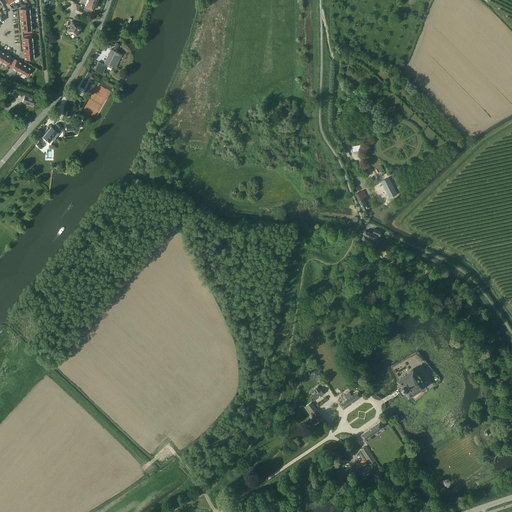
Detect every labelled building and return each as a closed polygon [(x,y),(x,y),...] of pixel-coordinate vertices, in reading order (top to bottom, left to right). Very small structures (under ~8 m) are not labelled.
[(95,8),(96,7),(95,6),(95,5),(96,0),(87,0),(85,6),(93,9),(94,8),(95,8)] [(89,14),(83,11),(81,11),(82,9),(81,8),(81,7),(76,5),(74,8),(76,9),(75,11),(76,11),(75,13),(81,15),(87,17),(89,14)] [(80,29),(82,26),(77,24),(78,22),(75,20),(72,21),(67,31),(72,32),(72,31),(75,32),(74,33),(77,34),(79,29),(80,29)] [(98,62),(94,70),(102,74),(107,64),(115,68),(122,55),(111,49),(109,53),(110,54),(109,56),(108,55),(104,63),(105,63),(104,65),(98,62)] [(10,60),(11,57),(6,54),(1,63),(6,66),(8,63),(10,60)] [(16,72),(21,63),(16,60),(15,63),(13,66),(11,69),(16,72)] [(21,74),(26,66),(21,63),(16,72),(21,74)] [(31,68),(26,66),(21,74),(26,77),(28,74),(31,68)] [(86,71),(75,90),(79,92),(78,93),(77,92),(77,94),(82,97),(85,90),(89,82),(91,83),(92,80),(89,78),(83,89),(80,87),(88,72),(86,71)] [(33,106),(35,99),(24,96),(22,102),(33,106)] [(51,127),(43,136),(49,141),(57,132),(58,133),(62,129),(56,124),(53,128),(51,127)] [(387,178),(380,182),(388,198),(395,194),(387,178)] [(364,190),(360,192),(355,194),(358,201),(359,201),(363,210),(368,208),(363,199),(367,197),(364,190)] [(374,228),(372,234),(380,237),(382,231),(374,228)] [(365,231),(362,239),(370,242),(372,238),(375,239),(377,236),(365,231)] [(310,375),(316,379),(317,376),(320,378),(324,372),(316,366),(310,375)] [(417,375),(413,369),(397,379),(400,384),(398,386),(402,393),(405,391),(408,396),(425,386),(421,380),(422,379),(418,374),(417,375)] [(314,389),(316,392),(310,396),(313,401),(324,394),(319,386),(314,389)] [(344,395),(347,399),(350,404),(362,395),(359,391),(352,395),(349,392),(344,395)] [(350,404),(347,399),(340,404),(343,408),(350,404)] [(311,401),(306,406),(303,407),(311,417),(310,417),(311,419),(314,423),(323,417),(311,401)] [(372,438),(370,436),(383,426),(380,422),(361,435),(364,439),(366,439),(367,441),(372,438)] [(366,446),(361,450),(370,464),(375,460),(366,446)] [(358,472),(361,477),(361,478),(363,476),(371,471),(368,466),(358,472)]
